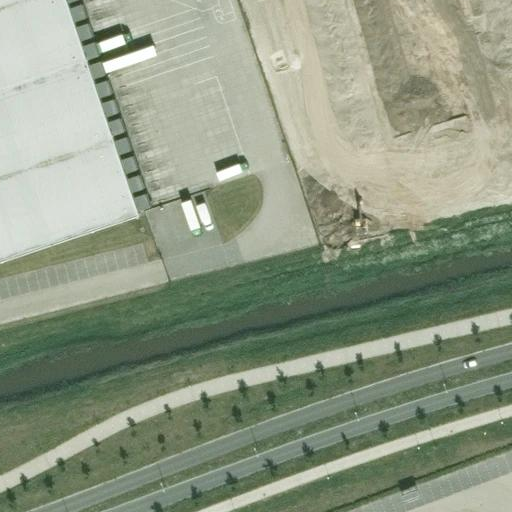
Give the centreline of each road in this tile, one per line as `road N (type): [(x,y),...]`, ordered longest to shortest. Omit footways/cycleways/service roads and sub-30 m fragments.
road 1 (secondary): [(511,350),(399,382),(47,511)]
road 2 (secondary): [(123,511),(265,457),(511,379)]
